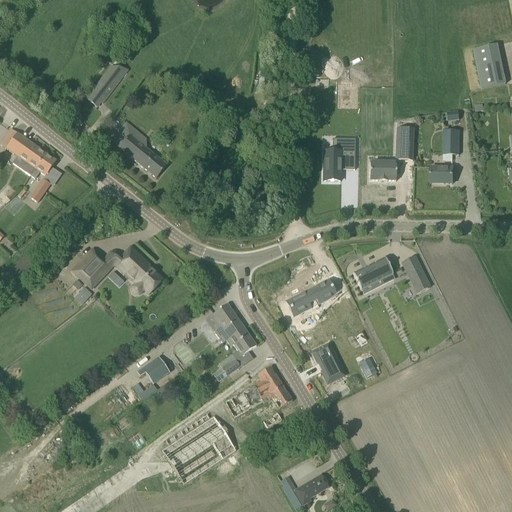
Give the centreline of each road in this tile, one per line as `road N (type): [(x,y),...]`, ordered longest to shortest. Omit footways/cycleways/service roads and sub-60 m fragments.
road 1 (tertiary): [(241,264),(183,241),(0,91)]
road 2 (unclassified): [(375,511),(248,304),(241,264)]
road 3 (tertiary): [(241,264),(353,227),(511,227)]
road 4 (track): [(296,243),(292,0)]
road 5 (track): [(113,184),(0,281)]
